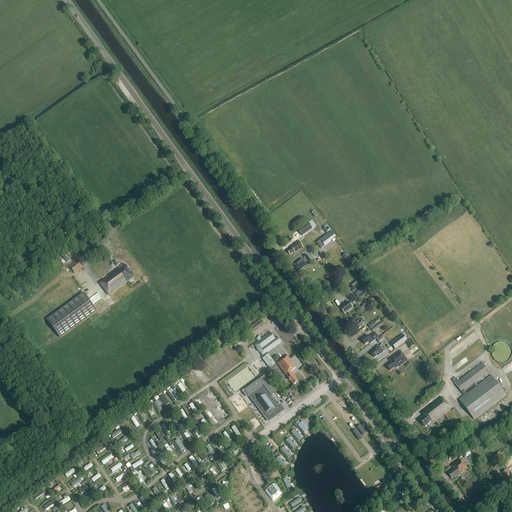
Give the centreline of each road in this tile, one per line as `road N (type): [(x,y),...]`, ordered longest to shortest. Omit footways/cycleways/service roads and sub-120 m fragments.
road 1 (secondary): [(439,511),(65,0)]
road 2 (residential): [(471,511),(277,251)]
road 3 (track): [(250,339),(244,345),(251,357),(145,435),(147,455),(165,470)]
road 4 (track): [(235,416),(128,501),(103,501),(85,511)]
road 5 (track): [(213,381),(252,441),(246,464),(272,511)]
